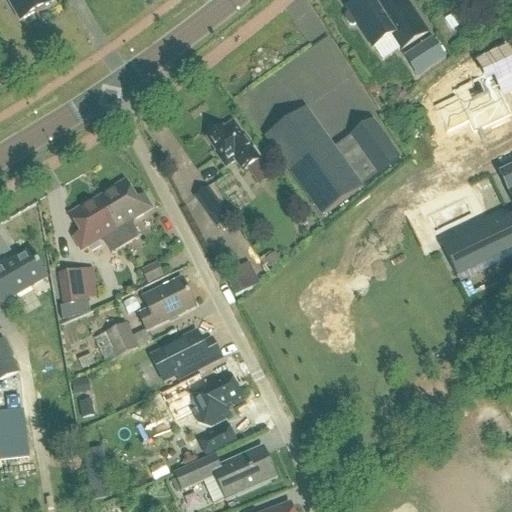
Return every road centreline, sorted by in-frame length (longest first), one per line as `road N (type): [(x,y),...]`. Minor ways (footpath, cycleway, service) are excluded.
road 1 (residential): [(316,511),(281,423),(106,94)]
road 2 (tertiary): [(106,94),(233,0)]
road 3 (tertiary): [(0,159),(106,94)]
